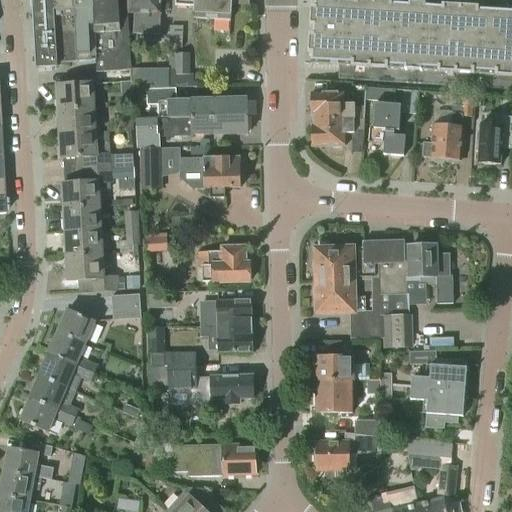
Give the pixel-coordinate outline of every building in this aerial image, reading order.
[(31,0),(35,69),(57,68),(57,64),(52,0),(31,0)] [(72,0),(52,0),(57,64),(76,63),(76,64),(72,0)] [(91,0),(72,0),(76,64),(78,64),(79,74),(90,73),(87,16),(93,16),(91,0)] [(91,0),(93,16),(96,73),(131,70),(126,14),(127,14),(126,0),(91,0)] [(126,0),(127,14),(133,14),(132,35),(135,35),(135,48),(158,48),(158,35),(159,35),(159,15),(160,15),(159,0),(126,0)] [(174,0),(174,7),(193,8),(193,20),(230,22),(231,5),(247,6),(247,0),(174,0)] [(310,36),(309,55),(312,55),(312,65),(352,67),(352,68),(389,70),(405,71),(422,73),(422,72),(438,73),(438,74),(475,76),(475,75),(496,76),(496,77),(511,78),(511,11),(503,10),(479,9),(479,8),(460,7),(443,6),(443,7),(426,6),(426,5),(409,4),(409,5),(393,4),(393,3),(373,2),(356,0),(356,1),(350,1),(334,0),(315,0),(316,0),(315,8),(311,8),(310,28),(314,28),(314,36),(310,36)] [(171,26),(169,71),(168,71),(168,88),(197,88),(198,83),(193,83),(193,75),(190,75),(190,54),(182,54),(183,50),(186,50),(186,40),(183,40),(183,27),(171,26)] [(168,88),(168,71),(156,70),(156,88),(168,88)] [(328,94),(310,95),(310,115),(313,115),(313,121),(344,120),(344,116),(364,115),(366,89),(350,88),(350,84),(328,84),(328,94)] [(92,85),(56,87),(58,111),(94,109),(92,85)] [(366,89),(365,101),(394,103),(395,91),(366,89)] [(157,106),(158,120),(247,118),(246,100),(175,101),(174,90),(146,91),(147,106),(157,106)] [(462,115),(462,118),(471,118),(472,96),(463,95),(462,115)] [(375,105),(373,130),(385,131),(383,156),(403,158),(405,137),(394,137),(394,132),(399,132),(401,106),(375,105)] [(94,109),(58,111),(59,135),(95,133),(94,109)] [(131,113),(119,113),(120,131),(132,130),(131,113)] [(423,144),(422,158),(431,159),(431,160),(459,162),(462,128),(461,128),(462,118),(462,115),(451,114),(450,127),(434,126),(432,145),(423,144)] [(500,126),(480,125),(478,165),(500,166),(501,149),(511,149),(511,134),(511,117),(510,118),(500,117),(500,126)] [(247,135),(247,118),(158,120),(136,121),(137,150),(140,150),(159,150),(159,137),(192,136),(247,135)] [(314,127),(311,127),(311,147),(345,147),(345,134),(352,134),(352,140),(363,139),(363,124),(345,125),(344,120),(313,121),(314,127)] [(95,133),(59,135),(60,160),(83,159),(84,171),(110,169),(109,156),(96,156),(95,133)] [(159,151),(159,150),(140,150),(141,192),(162,192),(161,151),(159,151)] [(203,160),(179,160),(180,174),(203,173),(203,189),(209,189),(209,199),(224,199),(224,189),(240,189),(239,159),(203,159),(203,160)] [(133,178),(133,168),(112,169),(112,179),(118,179),(119,189),(134,188),(133,178)] [(85,184),(62,185),(63,210),(99,208),(98,184),(110,183),(110,169),(84,171),(85,184)] [(269,225),(270,190),(240,190),(239,224),(269,225)] [(99,208),(63,210),(64,234),(100,232),(99,208)] [(137,212),(124,213),(126,246),(139,246),(137,212)] [(100,232),(64,234),(66,257),(102,255),(100,232)] [(167,238),(148,240),(149,253),(168,252),(167,238)] [(314,264),(312,271),(314,277),(316,277),(316,282),(380,281),(379,266),(378,244),(363,244),(363,242),(362,242),(362,249),(315,250),(316,264),(314,264)] [(402,243),(378,244),(379,266),(380,281),(381,340),(385,340),(386,349),(412,348),(410,317),(408,317),(408,295),(406,295),(405,279),(419,278),(419,285),(436,285),(436,277),(449,277),(448,256),(435,256),(435,247),(409,248),(409,253),(402,253),(402,243)] [(221,253),(198,254),(199,268),(202,267),(202,283),(250,282),(250,265),(246,265),(246,248),(221,249),(221,253)] [(102,255),(66,257),(67,282),(79,281),(79,293),(116,291),(125,291),(125,286),(116,286),(116,278),(103,278),(102,255)] [(127,279),(127,289),(137,289),(137,279),(127,279)] [(314,288),(312,294),(315,300),(316,300),(317,314),(349,314),(349,341),(381,340),(380,281),(316,282),(316,288),(314,288)] [(139,295),(111,297),(112,321),(140,319),(139,295)] [(171,295),(148,295),(148,309),(171,308),(171,295)] [(463,300),(463,308),(474,308),(475,295),(467,295),(463,300)] [(203,305),(203,319),(205,319),(205,328),(251,327),(250,302),(217,302),(217,305),(203,305)] [(67,310),(58,333),(85,345),(95,322),(67,310)] [(205,328),(199,328),(200,338),(208,338),(208,352),(217,352),(217,353),(251,352),(251,327),(205,328)] [(58,333),(48,355),(76,367),(85,345),(58,333)] [(441,356),(464,355),(463,339),(440,340),(441,356)] [(162,350),(147,350),(147,367),(161,367),(161,364),(171,364),(171,367),(194,367),(193,353),(162,354),(162,350)] [(436,352),(410,353),(410,366),(431,365),(429,380),(412,378),(411,389),(464,394),(466,370),(464,370),(465,363),(450,362),(450,364),(436,363),(436,352)] [(234,365),(233,354),(215,355),(216,366),(234,365)] [(48,355),(39,377),(66,389),(73,374),(90,382),(93,374),(83,370),(76,367),(48,355)] [(353,357),(314,358),(314,381),(315,381),(351,381),(369,381),(380,381),(380,369),(369,369),(369,364),(353,364),(353,357)] [(194,367),(171,367),(172,389),(187,388),(187,390),(191,390),(191,408),(211,408),(211,401),(252,399),(252,377),(210,378),(210,379),(194,379),(194,367)] [(390,376),(380,376),(380,388),(390,388),(390,376)] [(39,377),(29,399),(75,418),(78,411),(68,407),(74,392),(66,389),(39,377)] [(351,381),(315,381),(316,413),(352,413),(351,381)] [(380,381),(369,381),(369,393),(380,393),(380,381)] [(390,400),(390,388),(380,388),(380,400),(390,400)] [(464,394),(411,389),(410,400),(428,402),(426,428),(443,429),(443,423),(456,424),(457,417),(462,418),(464,394)] [(29,399),(19,422),(47,433),(54,418),(72,426),(75,418),(29,399)] [(126,404),(123,412),(136,417),(139,410),(126,404)] [(74,427),(88,434),(91,426),(77,420),(74,427)] [(354,434),(350,434),(379,437),(379,421),(354,421),(354,434)] [(316,457),(314,459),(314,466),(316,468),(316,470),(348,470),(348,454),(381,454),(381,437),(379,437),(350,434),(344,434),(344,444),(316,444),(316,457)] [(171,436),(151,437),(152,459),(172,459),(172,474),(187,473),(187,478),(255,476),(254,449),(238,450),(238,445),(172,448),(171,436)] [(8,448),(3,473),(34,478),(49,481),(51,481),(53,469),(36,466),(38,455),(50,458),(52,448),(39,445),(38,454),(8,448)] [(437,500),(418,505),(419,511),(455,511),(453,502),(456,467),(441,466),(437,500)] [(0,491),(0,496),(29,502),(34,478),(3,473),(0,491)] [(71,509),(75,488),(66,486),(62,507),(71,509)] [(183,492),(166,511),(167,511),(205,511),(215,503),(201,490),(187,489),(183,493),(183,492)] [(396,493),(370,499),(372,511),(419,511),(418,505),(401,509),(396,493)] [(0,511),(27,511),(29,502),(0,496),(0,511)]
